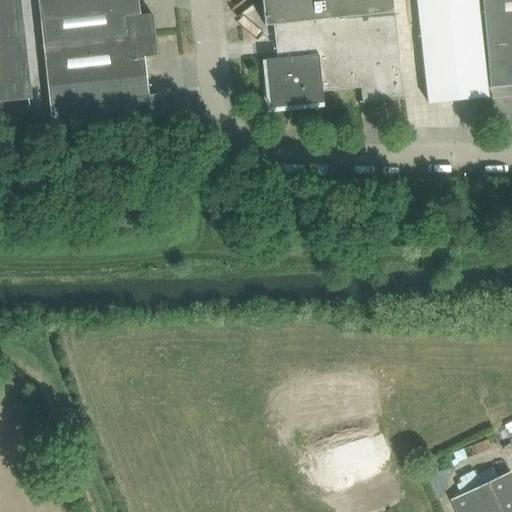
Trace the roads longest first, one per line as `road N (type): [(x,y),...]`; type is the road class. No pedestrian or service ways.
road 1 (track): [(0,227),(511,246)]
road 2 (unclassified): [(511,146),(246,144),(226,122),(211,0)]
